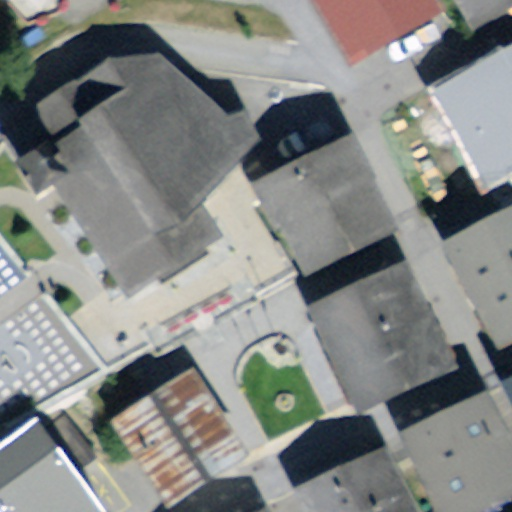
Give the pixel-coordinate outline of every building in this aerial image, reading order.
[(416,0),(325,0),(308,9),(342,76),(432,31),(416,0)] [(511,5),(511,0),(436,0),(453,34),(511,5)] [(36,190),(49,183),(129,294),(225,233),(202,203),(261,139),(159,53),(106,57),(32,110),(53,144),(19,166),(36,190)] [(511,64),(423,110),(473,206),(511,186),(511,64)] [(335,163),(241,203),(275,284),(369,244),(335,163)] [(511,230),(500,236),(511,260),(511,230)] [(511,260),(500,236),(427,272),(472,358),(511,338),(511,260)] [(414,266),(308,311),(348,406),(454,362),(414,266)] [(177,388),(93,436),(137,511),(164,511),(227,476),(177,388)] [(511,396),(487,408),(511,458),(511,396)] [(475,415),(384,449),(408,511),(493,511),(509,506),(475,415)] [(67,511),(25,451),(0,467),(0,511),(67,511)] [(394,511),(379,476),(294,511),(394,511)]
